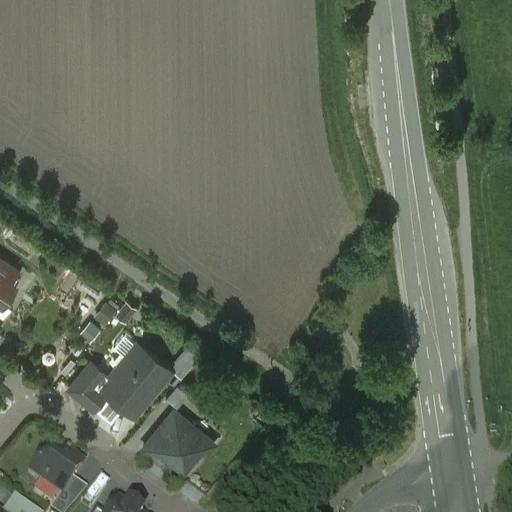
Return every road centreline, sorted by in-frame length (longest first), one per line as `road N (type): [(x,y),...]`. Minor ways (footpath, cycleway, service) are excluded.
road 1 (secondary): [(453,485),(390,0)]
road 2 (unclassified): [(311,392),(0,182)]
road 3 (residential): [(183,511),(27,402)]
